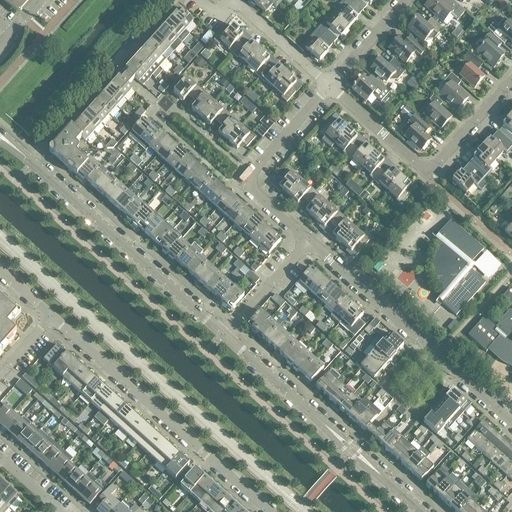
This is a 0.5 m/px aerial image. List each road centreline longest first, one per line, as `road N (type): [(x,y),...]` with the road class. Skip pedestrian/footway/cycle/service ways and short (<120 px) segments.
road 1 (unclassified): [(271,511),(49,314)]
road 2 (residential): [(511,419),(310,241)]
road 3 (tertiary): [(428,511),(228,332)]
road 4 (tertiary): [(228,332),(31,162)]
road 5 (residential): [(310,241),(244,179),(331,84)]
road 6 (residential): [(178,0),(31,162)]
road 7 (residential): [(381,129),(427,170),(511,75)]
road 8 (residential): [(331,84),(234,0)]
road 9 (residential): [(228,332),(310,241)]
